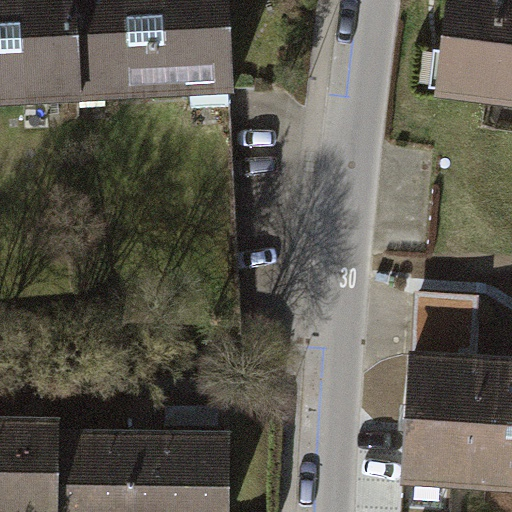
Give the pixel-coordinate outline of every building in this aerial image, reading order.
[(0,0),(0,113),(77,109),(69,0),(0,0)] [(69,0),(77,109),(229,99),(222,0),(69,0)] [(511,123),(511,0),(438,0),(425,113),(511,123)] [(405,364),(463,367),(466,305),(408,302),(405,364)] [(511,369),(463,367),(405,364),(398,494),(511,500),(511,369)] [(49,424),(0,424),(0,511),(49,511),(49,440),(49,424)] [(221,511),(221,439),(49,440),(49,511),(221,511)]
